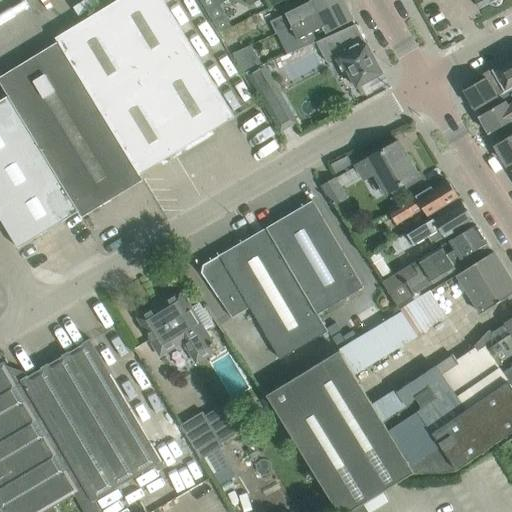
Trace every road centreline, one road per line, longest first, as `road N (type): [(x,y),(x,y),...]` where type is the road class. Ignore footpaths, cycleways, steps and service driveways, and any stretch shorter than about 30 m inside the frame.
road 1 (tertiary): [(36,311),(426,84)]
road 2 (tertiary): [(511,223),(426,84)]
